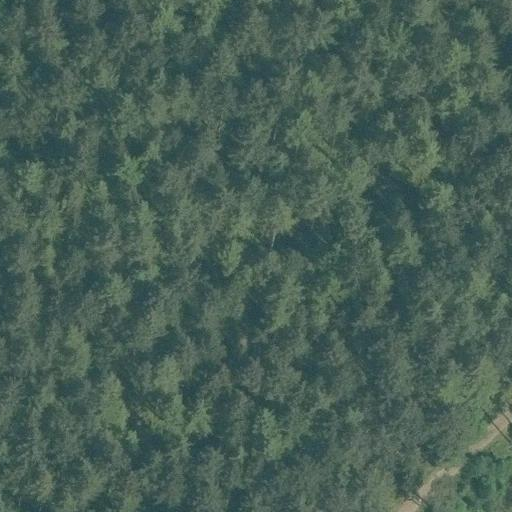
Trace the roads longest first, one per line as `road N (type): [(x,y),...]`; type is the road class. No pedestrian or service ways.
road 1 (track): [(511,411),(404,511)]
road 2 (track): [(511,123),(469,0)]
